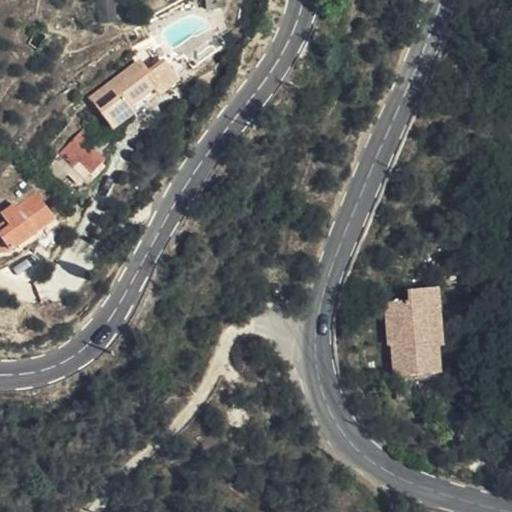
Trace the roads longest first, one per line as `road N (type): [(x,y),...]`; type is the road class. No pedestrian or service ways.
road 1 (secondary): [(508,511),(401,480),(352,449),(321,401),(311,335),(322,288),(440,0)]
road 2 (secondary): [(0,373),(57,367),(86,349),(182,188),(288,40),(305,0)]
road 3 (track): [(92,511),(175,428),(228,337),(255,326),(311,335)]
